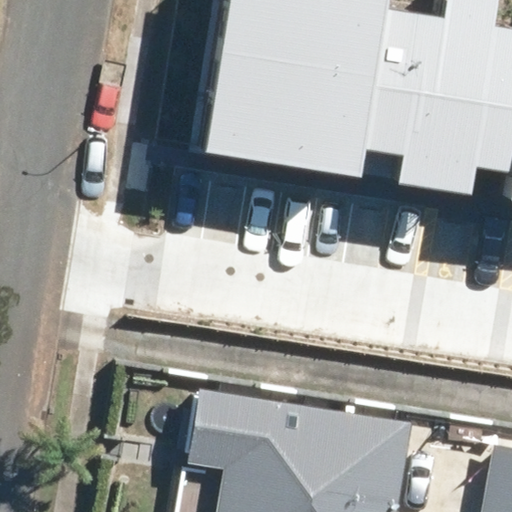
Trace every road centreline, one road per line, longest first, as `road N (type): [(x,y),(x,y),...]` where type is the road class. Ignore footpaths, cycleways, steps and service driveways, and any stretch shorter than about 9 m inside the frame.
road 1 (residential): [(19,200),(54,0)]
road 2 (residential): [(0,327),(19,200)]
